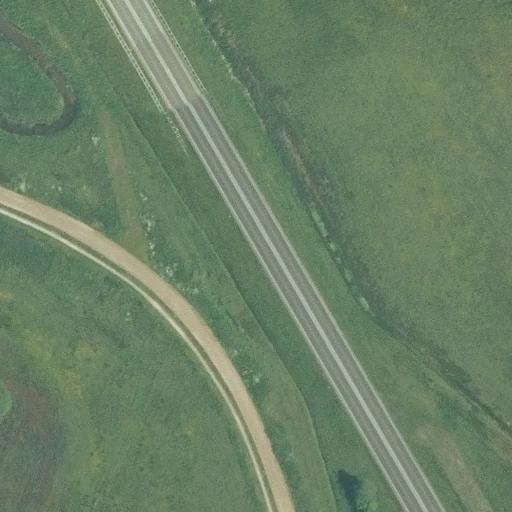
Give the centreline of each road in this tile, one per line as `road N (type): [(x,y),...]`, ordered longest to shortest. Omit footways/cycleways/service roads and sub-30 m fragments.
road 1 (trunk): [(424,511),(127,0)]
road 2 (track): [(0,199),(147,277),(219,355),(263,448),(282,511)]
